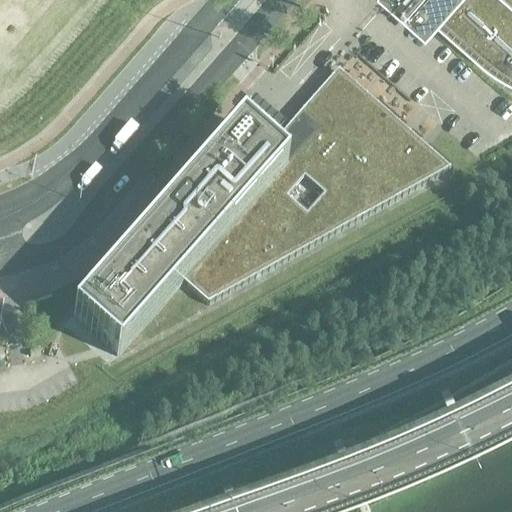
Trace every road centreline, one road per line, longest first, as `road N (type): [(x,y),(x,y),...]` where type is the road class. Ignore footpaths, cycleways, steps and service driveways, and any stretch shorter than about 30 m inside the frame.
road 1 (primary): [(511,315),(370,384),(52,511)]
road 2 (unclassified): [(0,269),(70,238),(283,0)]
road 3 (primary): [(203,511),(440,418),(511,378)]
road 4 (primary): [(260,511),(511,358)]
road 5 (unclassified): [(225,0),(85,157)]
